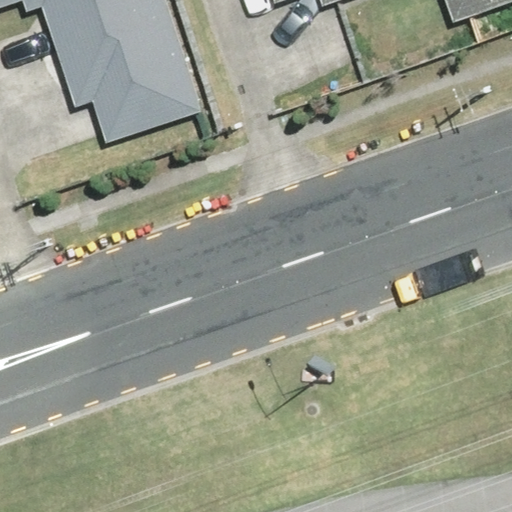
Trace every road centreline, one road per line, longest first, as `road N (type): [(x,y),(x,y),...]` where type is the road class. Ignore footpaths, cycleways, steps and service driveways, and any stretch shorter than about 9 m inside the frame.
road 1 (secondary): [(511,165),(48,333)]
road 2 (residential): [(48,333),(0,194)]
